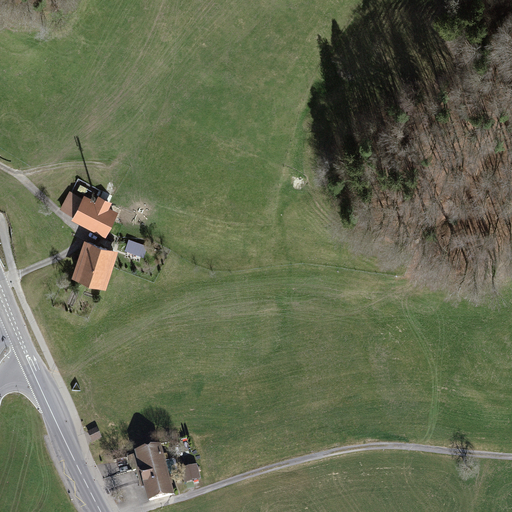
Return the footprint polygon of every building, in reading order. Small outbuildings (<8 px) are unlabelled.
[(88,188),(81,184),(78,190),(85,193),(88,188)] [(62,209),(105,231),(118,208),(100,198),(96,205),(71,192),(62,209)] [(103,284),(114,251),(87,242),(76,275),(103,284)] [(145,247),(131,242),(128,248),(142,254),(145,247)] [(100,438),(96,430),(90,433),(94,441),(100,438)] [(160,450),(130,458),(133,471),(141,469),(150,501),(172,495),(164,465),(168,464),(166,455),(161,456),(160,450)] [(195,466),(182,469),(186,483),(199,480),(195,466)]
